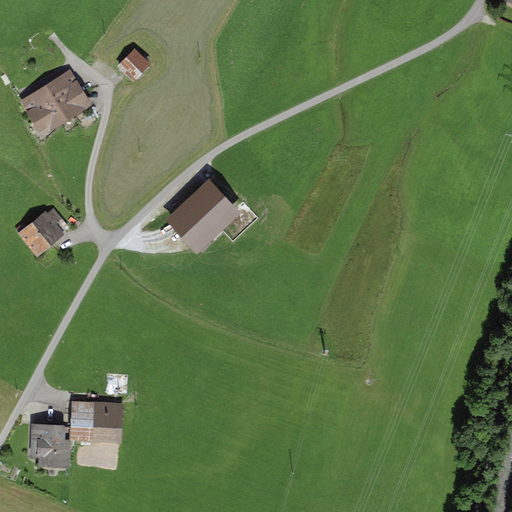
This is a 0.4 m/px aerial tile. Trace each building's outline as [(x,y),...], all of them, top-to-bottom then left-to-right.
[(136,49),(119,68),(132,79),(148,60),(136,49)] [(70,73),(42,92),(59,119),(70,111),(73,115),(90,104),(70,73)] [(48,126),(59,119),(42,92),(24,103),(43,133),(50,129),(48,126)] [(16,229),(35,253),(43,247),(41,244),(48,238),(51,241),(63,231),(56,222),(61,218),(53,208),(28,229),(23,223),(16,229)] [(159,229),(178,242),(191,224),(172,211),(159,229)] [(117,440),(120,404),(74,401),(72,438),(85,439),(84,443),(90,443),(90,438),(117,440)] [(64,425),(33,424),(32,449),(43,450),(43,462),(65,463),(66,441),(63,441),(64,425)]
